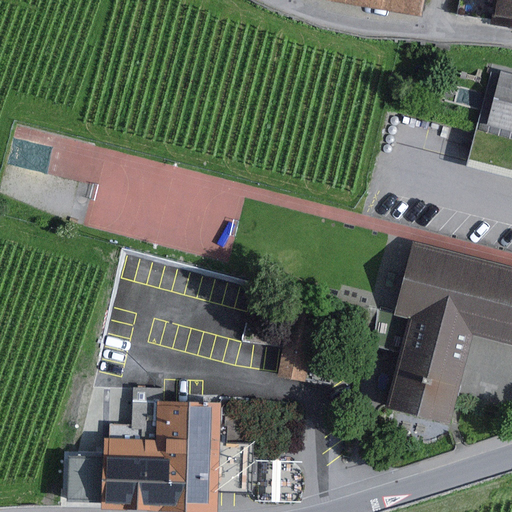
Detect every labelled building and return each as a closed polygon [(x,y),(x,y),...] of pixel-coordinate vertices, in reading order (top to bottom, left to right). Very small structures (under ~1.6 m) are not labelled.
[(426,0),(335,0),(424,14),(426,0)] [(499,19),(501,0),(460,0),(459,14),(499,19)] [(511,0),(501,0),(499,19),(498,23),(511,25),(511,0)] [(511,74),(495,70),(471,164),(511,174),(511,74)] [(511,269),(416,244),(398,315),(413,318),(390,408),(454,423),(476,333),(511,342),(511,269)] [(318,285),(297,282),(294,304),(315,307),(318,285)] [(196,313),(199,295),(172,291),(169,309),(196,313)] [(341,340),(290,332),(284,375),(334,382),(341,340)] [(136,444),(108,443),(107,461),(70,460),(69,501),(107,502),(107,507),(214,510),(215,492),(250,493),(251,447),(216,446),(217,408),(160,407),(160,392),(137,392),(136,444)] [(301,463),(260,462),(258,501),(300,502),(301,463)]
